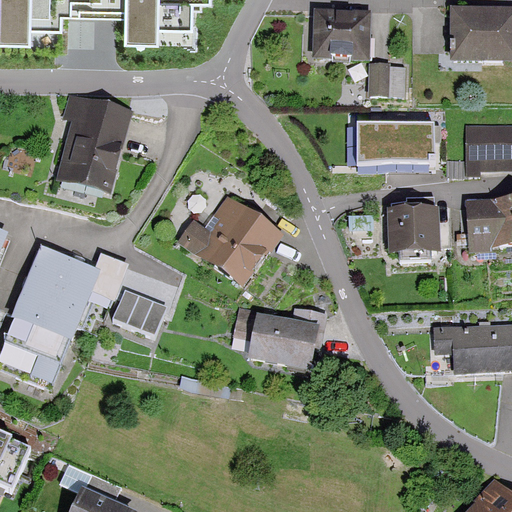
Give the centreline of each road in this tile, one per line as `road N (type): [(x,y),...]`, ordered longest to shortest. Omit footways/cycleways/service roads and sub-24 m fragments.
road 1 (residential): [(309,206),(345,299),(405,403),(468,448),(511,467)]
road 2 (residential): [(0,86),(215,85)]
road 3 (residential): [(309,206),(511,184)]
road 4 (residential): [(215,85),(283,150),(309,206)]
